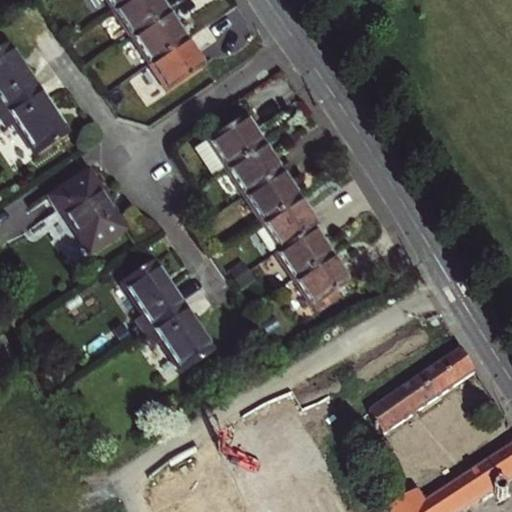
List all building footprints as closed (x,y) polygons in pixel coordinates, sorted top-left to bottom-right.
[(99,0),(113,19),(141,0),(99,0)] [(141,0),(113,19),(131,47),(167,23),(151,0),(141,0)] [(167,23),(131,47),(148,74),(184,49),(167,23)] [(0,57),(0,96),(3,101),(0,102),(0,115),(4,121),(45,93),(14,48),(0,57)] [(184,49),(148,74),(167,102),(203,78),(184,49)] [(75,138),(45,93),(4,121),(12,134),(21,128),(43,160),(75,138)] [(219,176),(254,153),(238,128),(202,151),(219,176)] [(271,177),(254,153),(219,176),(235,201),(271,177)] [(85,173),(45,200),(55,216),(58,214),(85,257),(121,233),(100,202),(103,200),(85,173)] [(271,177),(235,201),(251,226),(287,202),(271,177)] [(287,202),(251,226),(269,253),(301,232),(305,229),(287,202)] [(301,232),(269,253),(266,255),(284,282),(319,259),(301,232)] [(319,259),(284,282),(303,312),(339,289),(319,259)] [(122,281),(144,313),(135,319),(143,331),(184,304),(155,260),(122,281)] [(184,304),(143,331),(153,347),(162,341),(183,373),(215,351),(184,304)] [(461,353),(370,415),(385,439),(450,395),(467,383),(477,377),(461,353)] [(467,383),(450,395),(457,405),(474,394),(467,383)] [(382,454),(365,465),(374,478),(399,460),(388,443),(379,449),(382,454)] [(504,486),(511,481),(511,446),(424,503),(416,492),(388,510),(389,511),(463,511),(493,493),(502,503),(508,498),(504,486)]
